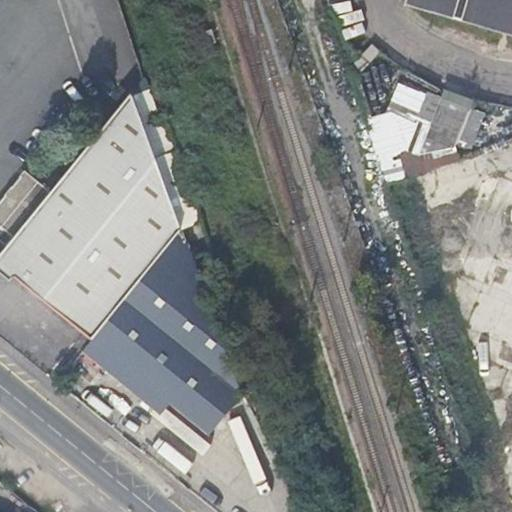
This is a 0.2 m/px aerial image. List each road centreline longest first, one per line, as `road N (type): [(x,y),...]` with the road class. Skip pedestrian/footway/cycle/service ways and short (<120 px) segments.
road 1 (secondary): [(154,511),(0,388)]
road 2 (unclassified): [(511,78),(456,67),(404,37),(381,0)]
